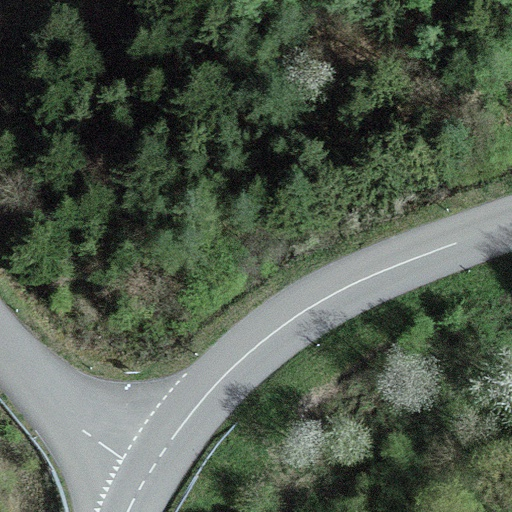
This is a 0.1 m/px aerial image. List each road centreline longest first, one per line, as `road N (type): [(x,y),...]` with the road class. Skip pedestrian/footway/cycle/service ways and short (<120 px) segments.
road 1 (tertiary): [(145,477),(208,392),(272,332),(358,281),(511,223)]
road 2 (unclassified): [(145,477),(82,426),(0,338)]
